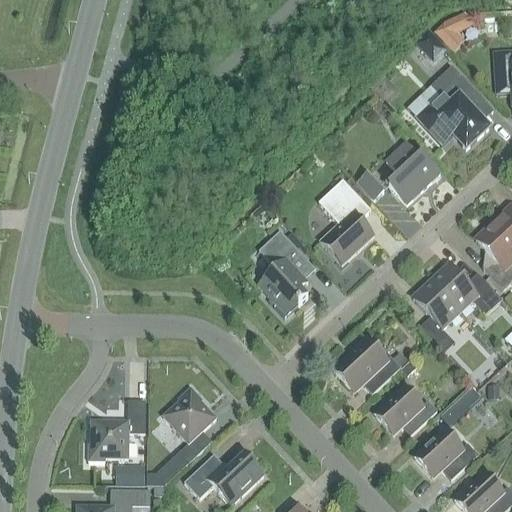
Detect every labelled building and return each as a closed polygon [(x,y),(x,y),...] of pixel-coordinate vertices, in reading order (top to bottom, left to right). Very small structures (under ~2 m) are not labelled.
[(444,27),(434,37),(452,55),(462,45),(455,37),(444,27)] [(446,53),(426,33),(413,46),(433,66),(446,53)] [(511,55),(494,57),(497,97),(510,96),(511,111),(511,110),(511,55)] [(437,98),(413,121),(441,150),(452,140),(465,153),(487,132),(480,125),(468,112),(480,102),(450,71),(429,91),(437,98)] [(403,147),(384,165),(398,180),(387,190),(405,209),(439,177),(421,158),(417,162),(403,147)] [(384,195),(366,177),(355,187),(372,206),(384,195)] [(359,225),(369,215),(341,184),(317,207),(338,229),(319,246),(341,270),(373,240),(359,225)] [(511,211),(510,209),(492,226),(511,247),(511,211)] [(511,267),(511,265),(511,247),(492,226),(474,243),(492,263),(481,273),(502,294),(511,285),(511,267)] [(284,322),(307,301),(299,293),(306,286),(290,269),(301,258),(279,235),(257,254),(274,273),(257,289),(275,308),(272,310),(284,322)] [(501,304),(476,277),(465,288),(447,268),(429,285),(458,316),(470,305),(484,320),(501,304)] [(411,302),(428,320),(419,330),(443,356),(454,346),(441,333),(458,316),(429,285),(411,302)] [(332,375),(352,396),(361,388),(371,399),(400,372),(398,371),(391,363),(389,361),(386,364),(362,338),(348,350),(353,355),(332,375)] [(399,356),(391,363),(398,371),(406,363),(399,356)] [(408,366),(401,373),(407,380),(414,373),(408,366)] [(162,421),(187,448),(154,478),(145,478),(145,490),(163,491),(211,446),(201,435),(215,423),(199,405),(201,404),(189,391),(177,403),(179,405),(162,421)] [(409,440),(436,415),(426,405),(421,409),(404,391),(373,419),(391,438),(400,430),(409,440)] [(470,391),(439,421),(447,430),(472,407),(479,400),(470,391)] [(143,438),(144,406),(127,405),(127,426),(90,425),(90,448),(87,448),(87,465),(104,466),(104,463),(127,463),(127,438),(143,438)] [(449,483),(477,459),(466,448),(461,452),(444,434),(414,462),(432,481),(440,474),(449,483)] [(212,490),(230,510),(263,479),(243,458),(227,474),(213,459),(183,487),(198,503),(212,490)] [(511,496),(506,491),(501,495),(484,477),(454,505),(460,511),(503,511),(511,504),(511,496)] [(153,492),(153,500),(163,500),(164,492),(153,492)] [(149,511),(149,495),(109,494),(109,510),(75,510),(75,511),(131,511),(149,511)]
